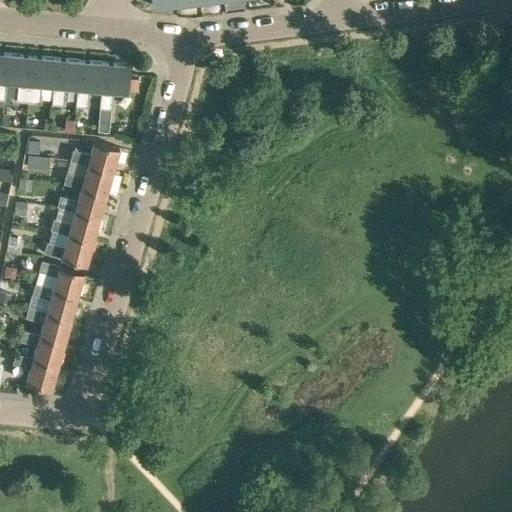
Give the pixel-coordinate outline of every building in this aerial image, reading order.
[(0,52),(0,78),(6,79),(8,53),(0,52)] [(8,53),(6,79),(30,81),(33,55),(8,53)] [(33,55),(30,81),(54,83),(57,58),(33,55)] [(57,58),(54,83),(79,85),(81,60),(57,58)] [(81,60),(79,85),(103,88),(105,62),(81,60)] [(105,62),(103,88),(127,90),(128,77),(129,64),(105,62)] [(136,91),(137,78),(128,77),(127,90),(136,91)] [(23,124),(24,111),(10,110),(9,123),(23,124)] [(65,117),(64,130),(71,131),(72,118),(65,117)] [(73,118),(72,131),(84,132),(85,119),(73,118)] [(26,152),(38,153),(39,139),(27,137),(26,152)] [(111,171),(119,146),(94,139),(90,155),(72,149),(69,158),(87,163),(111,171)] [(111,171),(87,163),(83,178),(65,172),(63,181),(81,187),(105,194),(111,171)] [(0,166),(0,179),(10,181),(11,168),(0,166)] [(31,178),(19,177),(17,189),(29,190),(31,178)] [(105,194),(81,187),(77,199),(59,194),(56,205),(74,210),(98,217),(105,194)] [(14,212),(24,213),(25,201),(15,200),(14,212)] [(98,217),(74,210),(70,224),(52,218),(50,228),(68,233),(92,240),(98,217)] [(92,240),(68,233),(64,246),(46,241),(43,251),(86,263),(92,240)] [(56,275),(53,287),(77,294),(83,271),(41,259),(38,270),(56,275)] [(50,298),(46,310),(71,317),(77,294),(53,287),(34,282),(31,293),(50,298)] [(43,321),(40,334),(64,341),(71,317),(46,310),(28,305),(25,316),(43,321)] [(37,344),(33,357),(58,364),(64,341),(40,334),(21,329),(19,338),(29,341),(37,344)] [(27,380),(51,387),(58,364),(33,357),(15,351),(12,363),(22,366),(30,367),(27,380)]
